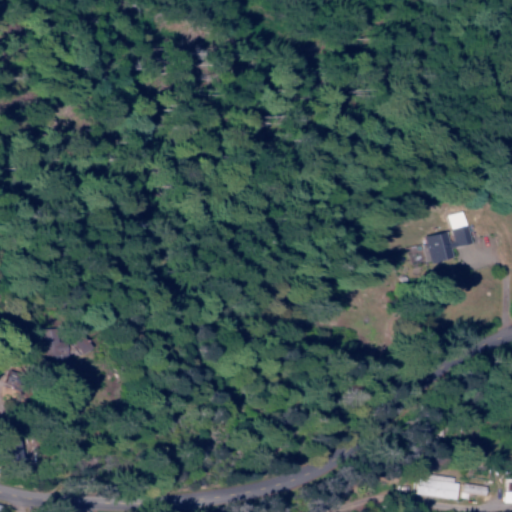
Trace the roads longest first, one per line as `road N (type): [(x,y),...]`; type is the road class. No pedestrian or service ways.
road 1 (tertiary): [(0,493),(45,502),(193,501),(267,487),(321,465),(431,374),(511,337)]
road 2 (residential): [(431,374),(511,484)]
